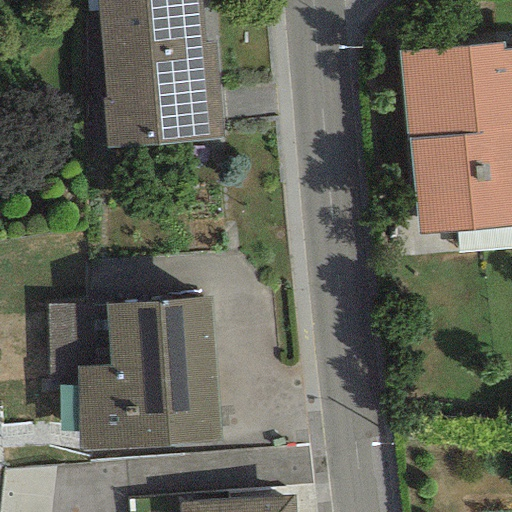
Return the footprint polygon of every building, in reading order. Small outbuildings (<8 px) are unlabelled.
[(95,0),(104,98),(101,98),(106,148),(221,138),(213,44),(204,45),(199,0),(95,0)] [(501,44),(397,51),(418,235),(511,226),(511,50),(501,51),(501,44)] [(208,299),(104,305),(108,365),(75,367),(75,376),(80,451),(220,442),(208,299)] [(45,307),(46,376),(75,376),(75,367),(72,305),(45,307)] [(293,511),(293,497),(179,505),(179,511),(293,511)]
